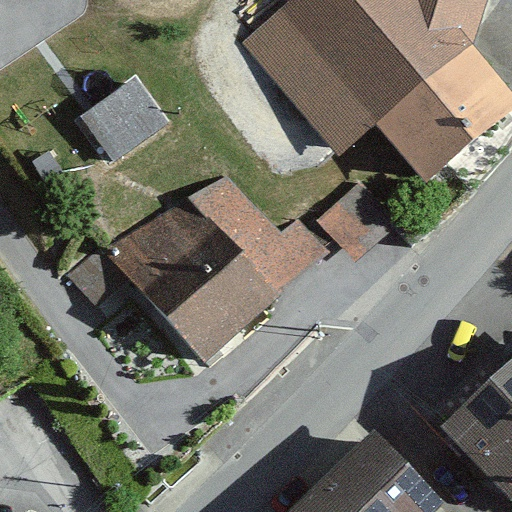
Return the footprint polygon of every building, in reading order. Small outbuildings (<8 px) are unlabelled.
[(311,0),(257,43),(353,164),(386,135),(443,197),(511,137),(511,96),(481,57),(499,0),(311,0)] [(82,113),(117,160),(176,118),(141,70),(82,113)] [(357,255),(398,219),(361,178),(320,214),(357,255)] [(289,239),(233,188),(124,252),(219,376),(335,262),(305,225),(289,239)] [(511,387),(457,441),(511,496),(511,387)] [(427,511),(439,500),(371,433),(293,511),(427,511)]
